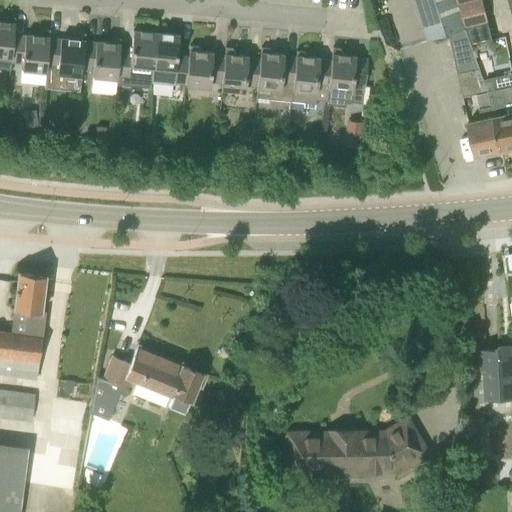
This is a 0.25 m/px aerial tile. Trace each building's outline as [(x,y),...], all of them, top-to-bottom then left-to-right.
[(415,0),(428,41),(444,36),(450,35),(467,31),(457,0),(415,0)] [(457,0),(467,31),(489,25),(482,0),(457,0)] [(0,56),(11,57),(13,34),(14,34),(15,17),(7,16),(6,21),(0,20),(0,56)] [(49,37),(50,31),(41,30),(41,35),(25,34),(25,35),(14,34),(13,34),(11,57),(11,61),(23,62),(22,69),(46,71),(47,65),(46,65),(49,37)] [(116,83),(131,84),(132,82),(148,84),(149,86),(151,86),(153,67),(156,32),(133,30),(131,50),(119,49),(116,76),(117,76),(117,78),(116,83)] [(458,72),(479,67),(472,44),(467,31),(450,35),(458,72)] [(179,34),(156,32),(153,67),(175,69),(174,82),(186,84),(189,56),(177,55),(179,34)] [(61,38),(49,37),(46,65),(47,65),(58,66),(57,72),(81,75),(82,68),(85,41),(85,34),(76,34),(76,39),(61,37),(61,38)] [(119,49),(121,38),(112,37),(111,42),(96,41),(96,42),(85,41),(82,68),(94,69),(93,76),(117,78),(117,76),(116,76),(119,49)] [(190,45),(189,56),(186,84),(186,85),(209,87),(210,81),(222,82),(225,55),(224,55),(213,53),(213,52),(197,51),(198,45),(190,45)] [(296,56),(284,55),(284,54),(269,53),(270,47),(261,46),(260,58),(258,86),(257,85),(256,97),(292,101),(294,84),(296,56)] [(246,84),(257,85),(258,86),(260,58),(259,58),(259,57),(233,54),(233,49),(225,48),(224,55),(225,55),(222,82),(221,88),(245,91),(246,84)] [(329,87),(327,104),(346,106),(346,103),(351,104),(351,102),(367,103),(369,86),(364,85),(368,58),(355,57),(356,56),(340,54),(341,49),(332,48),(331,60),(329,87)] [(296,50),(296,56),(294,84),(292,101),(314,103),(315,100),(327,101),(326,104),(327,104),(329,87),(331,60),(320,59),(320,58),(304,56),(305,51),(296,50)] [(487,92),(483,80),(479,67),(458,72),(463,97),(487,92)] [(493,104),(502,149),(511,146),(511,74),(495,77),(483,80),(487,92),(490,91),(493,103),(493,104)] [(493,104),(493,103),(479,106),(482,119),(469,122),(476,155),(502,149),(493,104)] [(34,115),(22,117),(24,129),(36,127),(34,115)] [(59,121),(57,133),(73,135),(75,123),(59,121)] [(358,134),(347,133),(345,145),(357,146),(358,134)] [(279,134),(273,139),(272,143),(286,145),(287,135),(279,134)] [(0,374),(36,380),(38,361),(42,336),(45,311),(43,310),(39,308),(45,275),(18,271),(10,330),(0,328),(0,374)] [(200,372),(139,343),(129,363),(111,355),(101,377),(97,376),(90,412),(108,419),(119,392),(126,395),(125,397),(162,412),(166,403),(185,410),(200,372)] [(511,397),(511,345),(498,347),(498,349),(472,350),(473,370),(487,370),(489,398),(511,397)] [(0,417),(30,421),(33,393),(0,388),(0,417)] [(426,451),(407,418),(389,429),(383,433),(357,433),(357,429),(330,430),(330,432),(286,432),(287,471),(309,471),(309,477),(365,477),(381,469),(395,469),(426,451)] [(22,511),(29,442),(0,439),(0,511),(22,511)] [(111,469),(111,451),(85,451),(85,469),(111,469)]
